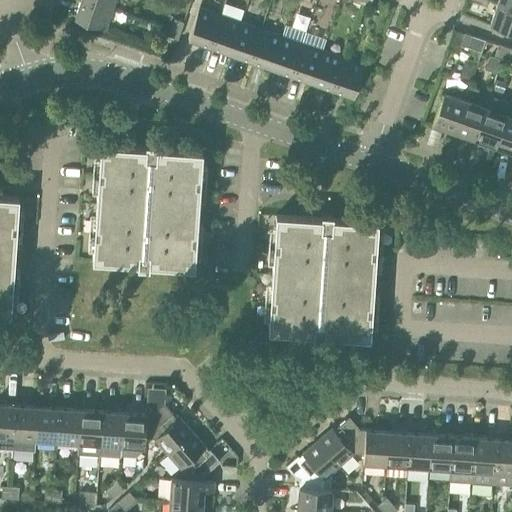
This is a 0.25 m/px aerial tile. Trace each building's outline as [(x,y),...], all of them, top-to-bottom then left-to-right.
[(80,0),(75,17),(106,28),(113,7),(94,0),(80,0)] [(490,24),(511,31),(511,7),(497,2),(490,24)] [(199,7),(188,38),(210,45),(221,14),(199,7)] [(230,52),(241,21),(221,14),(210,45),(230,52)] [(172,27),(181,30),(184,22),(175,19),(172,27)] [(241,21),(230,52),(251,59),(261,28),(241,21)] [(169,36),(178,39),(181,30),(172,27),(169,36)] [(271,67),(282,36),(261,28),(251,59),(271,67)] [(460,44),(462,45),(460,49),(469,52),(471,48),(473,49),(477,37),(464,33),(460,44)] [(282,36),(271,67),(291,74),(302,43),(282,36)] [(473,61),(477,63),(485,40),(480,38),(473,61)] [(312,81),(323,50),(302,43),(291,74),(312,81)] [(498,44),(492,60),(500,63),(502,59),(506,47),(498,44)] [(511,49),(506,47),(502,59),(510,61),(511,62),(511,49)] [(323,50),(312,81),(332,88),(343,57),(323,50)] [(354,95),(364,64),(343,57),(332,88),(354,95)] [(475,64),(465,61),(460,75),(470,79),(475,64)] [(497,80),(493,89),(502,92),(506,83),(497,80)] [(443,92),(432,124),(454,131),(465,100),(443,92)] [(509,103),(489,96),(485,107),(474,138),(495,145),(509,103)] [(474,138),(485,107),(465,100),(454,131),(474,138)] [(511,151),(511,103),(509,103),(495,145),(511,151)] [(202,151),(157,148),(158,145),(146,144),(145,147),(100,144),(92,261),(137,264),(137,268),(149,269),(149,265),(194,268),(196,238),(197,228),(197,225),(200,194),(200,191),(200,181),(202,151)] [(10,172),(0,171),(0,182),(10,183),(10,172)] [(0,312),(11,314),(13,284),(13,281),(13,278),(13,277),(14,262),(15,248),(16,234),(17,232),(17,229),(17,227),(19,197),(0,195),(0,312)] [(276,215),(268,331),(313,335),(313,338),(325,339),(325,335),(370,339),(372,309),(372,305),(373,302),(374,287),(375,273),(376,258),(376,255),(376,251),(378,222),(333,218),(333,215),(321,214),(321,218),(276,215)] [(0,403),(0,448),(13,449),(16,404),(0,403)] [(178,418),(164,403),(152,414),(146,413),(144,437),(145,437),(154,438),(168,453),(193,431),(179,416),(178,418)] [(35,439),(38,406),(16,404),(13,449),(35,451),(35,439)] [(57,440),(59,407),(38,406),(35,439),(57,440)] [(78,442),(81,409),(59,407),(57,440),(78,442)] [(81,409),(78,442),(100,443),(102,410),(81,409)] [(99,455),(121,457),(121,455),(124,412),(102,410),(100,443),(99,455)] [(144,446),(145,437),(144,437),(146,413),(124,412),(121,455),(137,456),(144,450),(144,446)] [(334,429),(332,427),(317,440),(339,465),(354,452),(364,453),(366,429),(360,429),(349,416),(334,429)] [(364,453),(363,462),(385,464),(388,431),(366,429),(364,453)] [(204,448),(206,446),(193,431),(168,453),(181,469),(181,478),(181,479),(204,480),(205,474),(220,460),(210,448),(207,451),(204,448)] [(388,431),(385,464),(407,465),(410,432),(388,431)] [(410,432),(407,465),(429,467),(431,434),(410,432)] [(431,434),(429,467),(450,468),(453,435),(431,434)] [(450,468),(449,480),(471,482),(474,437),(453,435),(450,468)] [(474,437),(471,482),(493,483),(496,438),(474,437)] [(511,484),(511,439),(496,438),(493,483),(511,484)] [(300,458),(298,455),(286,465),(288,468),(299,481),(299,487),(323,489),(323,488),(323,478),(339,465),(317,440),(302,453),(304,455),(300,458)] [(125,486),(119,480),(117,477),(111,483),(119,492),(125,486)] [(213,491),(214,480),(204,480),(181,479),(181,478),(172,477),(170,500),(203,503),(204,490),(213,491)] [(119,492),(111,483),(105,489),(112,498),(119,492)] [(3,486),(2,498),(10,498),(10,487),(3,486)] [(18,499),(19,487),(10,487),(10,498),(18,499)] [(332,489),(323,488),(323,489),(299,487),(297,509),(330,511),(332,489)] [(53,501),(54,490),(46,489),(45,501),(53,501)] [(54,490),(53,501),(61,502),(62,490),(54,490)] [(80,491),(79,503),(88,504),(88,492),(80,491)] [(135,497),(129,491),(123,497),(131,506),(137,500),(135,497)] [(97,493),(88,492),(88,504),(96,504),(97,493)] [(116,502),(124,511),(131,506),(123,497),(116,502)] [(383,500),(376,506),(381,511),(382,511),(391,504),(385,498),(383,500)] [(169,511),(202,511),(203,503),(170,500),(169,511)]
